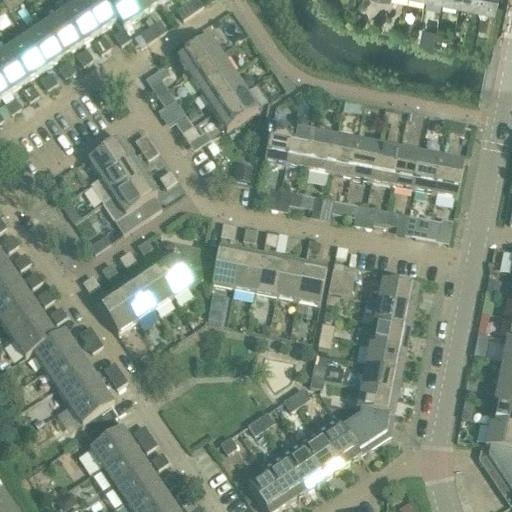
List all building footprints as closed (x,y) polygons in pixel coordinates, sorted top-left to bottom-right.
[(100,37),(117,25),(118,25),(102,1),(101,0),(85,0),(78,5),(100,37)] [(141,21),(126,0),(102,0),(102,1),(118,25),(117,25),(122,33),(141,21)] [(126,0),(141,21),(159,9),(153,0),(126,0)] [(153,0),(159,9),(171,0),(153,0)] [(476,0),(475,5),(492,9),(493,0),(476,0)] [(185,9),(192,19),(201,12),(195,2),(185,9)] [(60,17),(82,49),(100,37),(78,5),(60,17)] [(192,19),(185,9),(176,15),(182,25),(192,19)] [(42,29),(64,61),(82,49),(60,17),(42,29)] [(149,33),(156,43),(165,36),(159,27),(149,33)] [(24,41),(46,73),(64,61),(42,29),(24,41)] [(156,43),(149,33),(140,39),(146,49),(156,43)] [(114,41),(120,51),(130,45),(123,35),(114,41)] [(6,54),(28,86),(46,73),(24,41),(6,54)] [(188,82),(220,60),(208,42),(176,63),(188,82)] [(94,50),(100,60),(110,54),(103,44),(94,50)] [(0,57),(0,83),(10,98),(28,86),(6,54),(0,57)] [(76,62),(82,72),(92,66),(85,56),(76,62)] [(200,99),(232,78),(220,60),(188,82),(200,99)] [(58,74),(65,84),(74,78),(67,68),(58,74)] [(212,118),(244,96),(232,78),(200,99),(212,118)] [(40,86),(47,96),(56,90),(49,80),(40,86)] [(0,104),(10,98),(0,83),(0,104)] [(157,103),(167,96),(161,87),(151,94),(157,103)] [(22,98),(29,108),(38,102),(31,92),(22,98)] [(167,96),(157,103),(164,113),(174,106),(167,96)] [(244,96),(212,118),(225,137),(257,115),(244,96)] [(4,110),(11,120),(20,114),(13,104),(4,110)] [(413,127),(415,120),(408,118),(406,126),(413,127)] [(181,139),(191,132),(185,123),(175,129),(181,139)] [(463,140),(466,129),(450,127),(448,137),(463,140)] [(285,172),(293,134),(271,130),(263,168),(285,172)] [(191,132),(181,139),(188,148),(198,142),(191,132)] [(293,134),(285,172),(306,176),(314,138),(293,134)] [(327,180),(335,142),(314,138),(306,176),(327,180)] [(141,157),(151,150),(145,141),(135,148),(141,157)] [(349,184),(356,147),(335,142),(327,180),(349,184)] [(100,185),(132,163),(119,145),(87,166),(100,185)] [(370,188),(377,151),(356,147),(349,184),(370,188)] [(213,148),(207,152),(212,160),(218,156),(213,148)] [(151,150),(141,157),(147,167),(157,160),(151,150)] [(391,192),(399,155),(377,151),(370,188),(391,192)] [(399,155),(391,192),(412,197),(419,159),(399,155)] [(433,201),(441,163),(419,159),(412,197),(433,201)] [(132,163),(100,185),(90,191),(102,210),(112,203),(144,181),(132,163)] [(441,163),(433,201),(456,205),(464,167),(441,163)] [(252,172),(235,169),(232,184),(250,188),(252,172)] [(169,178),(159,185),(166,194),(176,187),(169,178)] [(156,200),(144,181),(112,203),(102,210),(122,240),(161,214),(153,202),(156,200)] [(269,195),(258,193),(256,205),(267,207),(269,195)] [(299,213),(301,201),(290,199),(288,211),(299,213)] [(301,201),(299,213),(310,215),(313,203),(301,201)] [(342,221),(344,209),(333,207),(330,219),(342,221)] [(344,209),(342,221),(353,223),(355,212),(344,209)] [(384,229),(387,218),(375,215),(371,235),(383,237),(384,229)] [(387,218),(384,229),(395,232),(398,220),(387,218)] [(425,245),(429,226),(418,224),(414,243),(425,245)] [(429,226),(425,245),(436,248),(440,228),(429,226)] [(222,231),(220,242),(231,245),(233,233),(222,231)] [(245,235),(242,247),(253,249),(256,237),(245,235)] [(266,239),(263,251),(274,253),(277,241),(266,239)] [(11,242),(1,248),(8,258),(18,251),(11,242)] [(287,243),(285,255),(296,257),(298,246),(287,243)] [(153,256),(147,246),(137,252),(144,262),(153,256)] [(88,252),(93,260),(101,255),(96,247),(88,252)] [(308,248),(306,259),(317,262),(319,250),(308,248)] [(169,259),(191,291),(202,284),(200,277),(204,257),(172,249),(165,254),(169,259)] [(233,295),(240,258),(218,253),(211,291),(233,295)] [(336,253),(334,263),(344,265),(346,255),(336,253)] [(135,268),(129,258),(119,265),(126,274),(135,268)] [(254,300),(261,262),(240,258),(233,295),(254,300)] [(150,272),(172,303),(191,291),(169,259),(150,272)] [(23,260),(13,266),(20,275),(30,269),(23,260)] [(261,262),(254,300),(275,304),(283,266),(261,262)] [(296,308),(304,270),(283,266),(275,304),(296,308)] [(0,301),(20,288),(8,270),(0,275),(0,301)] [(118,280),(111,270),(102,277),(108,287),(118,280)] [(304,270),(296,308),(319,312),(326,275),(304,270)] [(172,303),(150,272),(132,284),(154,315),(172,303)] [(328,298),(339,301),(340,299),(350,301),(354,280),(332,276),(328,298)] [(36,278),(26,284),(32,293),(42,287),(36,278)] [(83,289),(89,299),(99,293),(92,283),(83,289)] [(154,315),(132,284),(115,296),(136,327),(154,315)] [(376,308),(414,315),(418,293),(380,286),(376,308)] [(0,327),(32,306),(20,288),(0,301),(0,327)] [(48,295),(38,302),(44,311),(54,305),(48,295)] [(136,327),(115,296),(96,309),(117,340),(136,327)] [(339,301),(328,298),(325,310),(337,312),(339,301)] [(0,328),(12,346),(44,324),(32,306),(0,327),(0,328)] [(372,329),(410,336),(414,315),(376,308),(372,329)] [(60,313),(50,320),(56,329),(66,323),(60,313)] [(44,324),(12,346),(24,364),(32,359),(32,358),(56,342),(44,324)] [(368,350),(406,357),(410,336),(372,329),(368,350)] [(319,341),(331,343),(333,332),(321,330),(319,341)] [(86,349),(95,342),(89,333),(79,340),(86,349)] [(44,376),(76,355),(64,336),(56,342),(32,358),(32,359),(44,376)] [(331,343),(319,341),(317,352),(329,355),(331,343)] [(95,342),(86,349),(92,358),(102,352),(95,342)] [(501,366),(511,368),(511,346),(505,345),(501,366)] [(364,372),(402,379),(406,357),(368,350),(364,372)] [(56,395),(88,373),(76,355),(44,376),(56,395)] [(496,387),(511,390),(511,368),(501,366),(496,387)] [(110,385),(120,378),(113,369),(103,375),(110,385)] [(312,381),(323,383),(325,372),(314,370),(312,381)] [(402,379),(364,372),(360,392),(398,399),(402,379)] [(69,413),(101,391),(88,373),(56,395),(69,413)] [(120,378),(110,385),(116,394),(126,387),(120,378)] [(323,383),(312,381),(309,393),(321,395),(323,383)] [(511,390),(496,387),(492,408),(511,412),(511,390)] [(113,410),(101,391),(69,413),(88,441),(107,428),(114,424),(117,421),(111,411),(113,410)] [(358,415),(391,422),(393,422),(398,399),(360,392),(356,415),(358,415)] [(293,401),(300,411),(309,405),(302,395),(293,401)] [(300,411),(293,401),(283,407),(290,417),(300,411)] [(488,430),(511,434),(511,412),(492,408),(488,430)] [(391,422),(358,415),(356,420),(354,419),(342,428),(343,430),(340,431),(339,430),(338,430),(359,460),(366,456),(367,457),(389,442),(392,429),(390,428),(391,422)] [(257,425),(264,435),(273,429),(266,419),(257,425)] [(315,434),(342,474),(360,462),(359,460),(338,430),(339,430),(333,422),(315,434)] [(95,465),(127,443),(114,424),(107,428),(88,441),(85,443),(91,453),(89,455),(95,465)] [(264,435),(257,425),(248,432),(254,441),(264,435)] [(484,451),(511,456),(511,434),(488,430),(484,451)] [(139,448),(149,442),(143,432),(133,439),(139,448)] [(342,474),(315,434),(297,446),(324,486),(342,474)] [(149,442),(139,448),(145,458),(155,451),(149,442)] [(127,443),(95,465),(108,484),(140,462),(127,443)] [(236,454),(230,444),(220,450),(227,460),(236,454)] [(279,458),(306,498),(324,486),(297,446),(279,458)] [(511,456),(484,451),(481,464),(477,466),(480,471),(484,468),(498,489),(490,495),(501,511),(503,511),(511,507),(511,509),(511,456)] [(279,458),(261,470),(267,478),(288,510),(306,498),(279,458)] [(161,460),(151,466),(158,475),(167,469),(161,460)] [(140,462),(108,484),(121,503),(153,481),(140,462)] [(173,477),(163,484),(170,493),(180,487),(173,477)] [(247,491),(261,511),(285,511),(288,510),(267,478),(266,479),(247,491)] [(153,481),(121,503),(127,511),(148,511),(166,500),(153,481)] [(185,495),(176,502),(182,511),(192,505),(185,495)] [(173,511),(166,500),(148,511),(173,511)]
